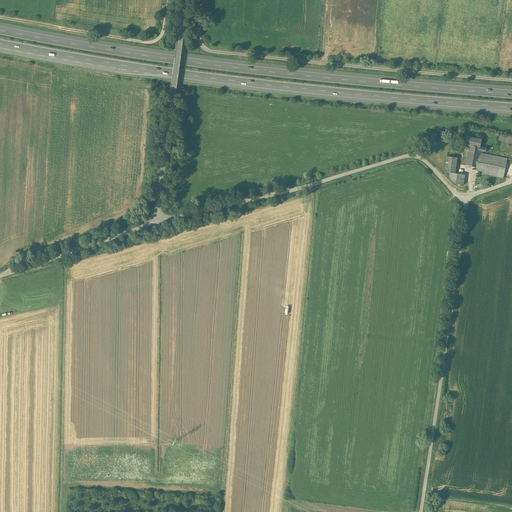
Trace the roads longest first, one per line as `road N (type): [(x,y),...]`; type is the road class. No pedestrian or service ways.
road 1 (motorway): [(0,43),(143,68),(511,105)]
road 2 (motorway): [(511,92),(226,65),(0,30)]
road 3 (unclassified): [(202,0),(200,41),(210,48),(511,78)]
road 4 (unclassified): [(160,219),(413,153),(466,202)]
road 5 (unclassified): [(466,202),(421,511)]
road 6 (unclassified): [(160,219),(186,0)]
road 7 (track): [(169,0),(164,32),(154,40),(0,15)]
road 8 (unclassified): [(0,274),(160,219)]
